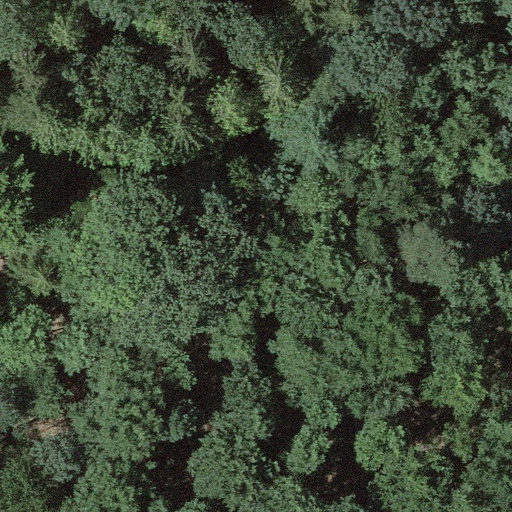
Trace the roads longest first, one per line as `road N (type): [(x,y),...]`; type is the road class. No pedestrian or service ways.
road 1 (track): [(468,0),(0,241)]
road 2 (track): [(123,178),(0,126)]
